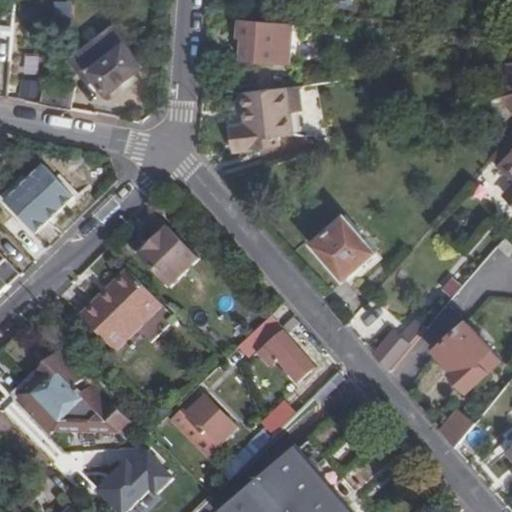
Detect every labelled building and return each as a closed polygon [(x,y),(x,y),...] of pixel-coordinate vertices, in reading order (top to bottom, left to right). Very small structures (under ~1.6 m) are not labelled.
[(135,50),(118,24),(73,55),(90,81),(98,76),(109,93),(147,68),(135,50)] [(295,63),(296,25),(242,24),(242,41),(247,41),(247,49),(247,62),(295,63)] [(0,30),(0,54),(10,55),(10,31),(0,30)] [(24,55),(25,75),(39,74),(38,54),(24,55)] [(48,80),(44,100),(48,101),(75,107),(78,87),(48,80)] [(301,112),(299,87),(243,93),(245,113),(247,113),(249,125),(233,127),(234,140),(235,153),(280,147),(279,137),(293,135),(291,113),(301,112)] [(511,189),(506,197),(511,202),(511,155),(503,166),(511,174),(511,189)] [(75,199),(46,169),(8,207),(37,236),(56,217),(75,199)] [(347,218),(314,245),(331,265),(346,283),(379,254),(347,218)] [(206,257),(176,224),(165,232),(161,236),(165,240),(149,254),(177,285),(206,257)] [(511,247),(508,245),(502,252),(511,260),(511,259),(511,247)] [(0,299),(10,290),(25,275),(0,250),(0,299)] [(118,353),(165,308),(131,271),(112,289),(114,292),(103,303),(100,301),(97,304),(82,317),(118,353)] [(112,289),(100,301),(103,303),(114,292),(112,289)] [(376,300),(351,323),(366,340),(391,317),(376,300)] [(396,331),(375,356),(381,363),(392,375),(430,330),(417,318),(401,336),(396,331)] [(275,325),(270,320),(256,334),(266,343),(280,330),(275,325)] [(503,363),(468,324),(437,354),(456,373),(454,376),(460,382),(470,393),(503,363)] [(297,351),(284,336),(273,345),(282,357),(279,360),(288,372),(291,368),(302,379),(313,370),(297,351)] [(87,378),(63,352),(39,375),(14,399),(50,437),(56,431),(102,431),(102,437),(113,437),(112,431),(115,429),(123,438),(134,427),(94,384),(91,388),(84,382),(87,378)] [(202,404),(198,399),(175,422),(209,457),(237,429),(236,427),(208,399),(202,404)] [(284,404),(262,425),(265,429),(275,438),(296,417),(284,404)] [(459,412),(442,433),(457,450),(476,426),(459,412)] [(233,479),(252,460),(275,438),(265,429),(243,451),(224,470),(233,479)] [(177,478),(146,445),(96,490),(115,511),(126,511),(149,492),(158,495),(177,478)] [(352,511),(301,451),(229,511),(352,511)]
